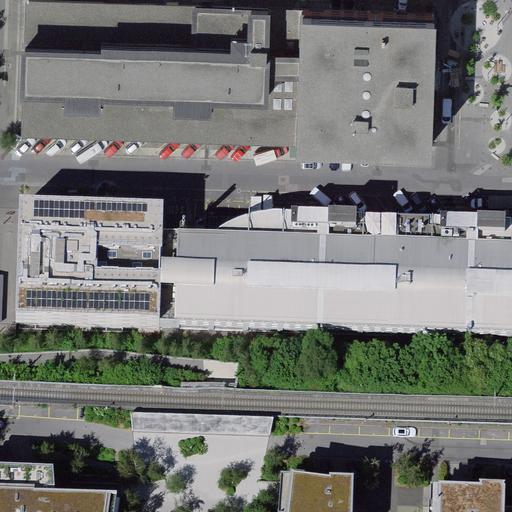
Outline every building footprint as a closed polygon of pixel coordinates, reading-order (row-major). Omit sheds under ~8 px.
[(195,9),(29,2),(29,50),(27,101),(26,135),(300,146),(303,19),(301,13),(269,12),(249,11),(233,10),(206,9),(195,9)] [(368,21),(303,19),(300,146),(358,147),(431,149),(433,82),(435,23),(368,21)] [(163,214),(20,209),(17,329),(160,333),(162,241),(163,214)] [(511,228),(279,221),(265,222),(248,225),(233,231),(221,238),(215,243),(162,241),(160,333),(511,346),(511,228)] [(269,417),(129,412),(128,434),(135,434),(155,435),(240,438),(268,439),(269,417)] [(0,511),(132,511),(133,509),(72,507),(70,483),(70,478),(0,476),(0,511)] [(511,511),(511,477),(440,477),(440,511),(511,511)] [(281,511),(351,511),(353,480),(283,478),(282,506),(281,511)]
